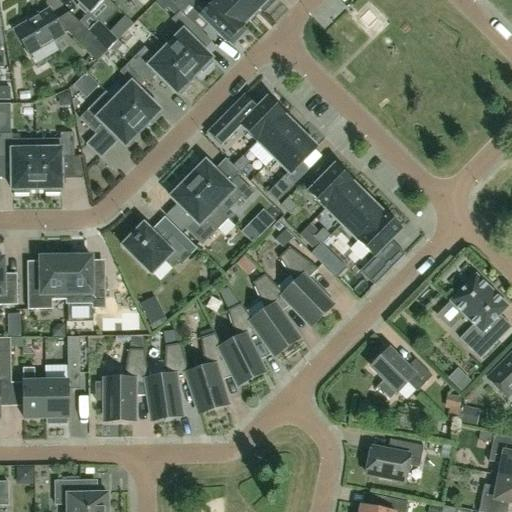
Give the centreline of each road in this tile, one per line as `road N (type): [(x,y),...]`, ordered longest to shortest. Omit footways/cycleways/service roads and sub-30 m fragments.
road 1 (residential): [(0,220),(102,213),(276,37)]
road 2 (residential): [(287,402),(462,219)]
road 3 (residential): [(445,201),(276,37)]
road 4 (residential): [(146,455),(226,453),(287,402)]
road 5 (residential): [(0,457),(146,455)]
road 6 (residential): [(320,511),(327,441),(287,402)]
